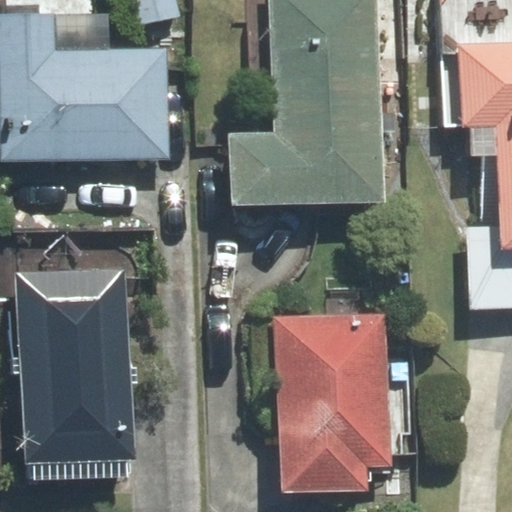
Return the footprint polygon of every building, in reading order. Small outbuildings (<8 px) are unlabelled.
[(173,0),(118,0),(123,25),(176,16),(173,0)] [(260,0),(254,140),(208,138),(204,222),(367,229),(376,0),(260,0)] [(46,57),(44,8),(0,9),(0,174),(149,170),(154,62),(46,57)] [(471,165),(477,230),(444,233),(453,319),(511,313),(511,19),(436,27),(450,167),(471,165)] [(111,288),(4,289),(6,480),(113,479),(111,288)] [(366,336),(261,335),(259,503),(363,504),(366,336)]
